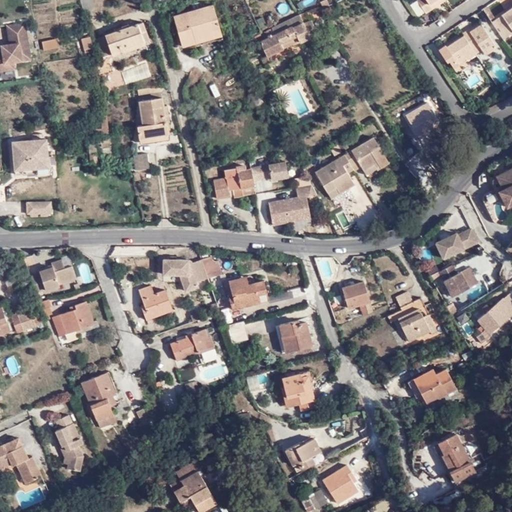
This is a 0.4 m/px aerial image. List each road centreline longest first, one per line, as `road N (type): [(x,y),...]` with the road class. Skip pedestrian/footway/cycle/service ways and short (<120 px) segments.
road 1 (tertiary): [(0,240),(373,243),(415,228),(479,158),(511,138)]
road 2 (unknown): [(201,237),(165,0)]
